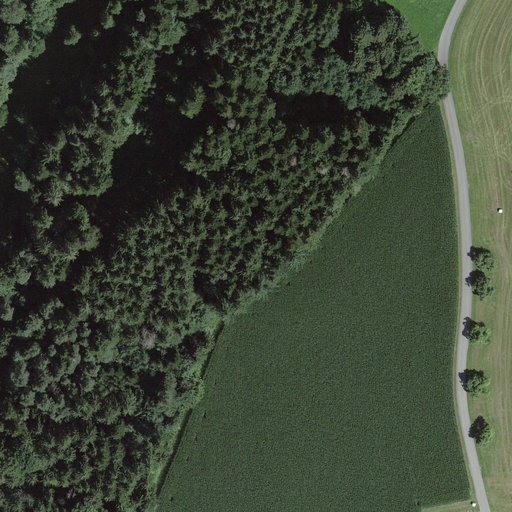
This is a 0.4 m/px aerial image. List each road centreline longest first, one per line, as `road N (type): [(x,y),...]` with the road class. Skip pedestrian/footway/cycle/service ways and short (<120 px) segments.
road 1 (residential): [(463,0),(443,62),(467,244),(461,394),(486,511)]
road 2 (track): [(181,0),(121,127),(85,240),(52,280)]
road 3 (track): [(170,179),(289,115),(341,110),(444,72)]
